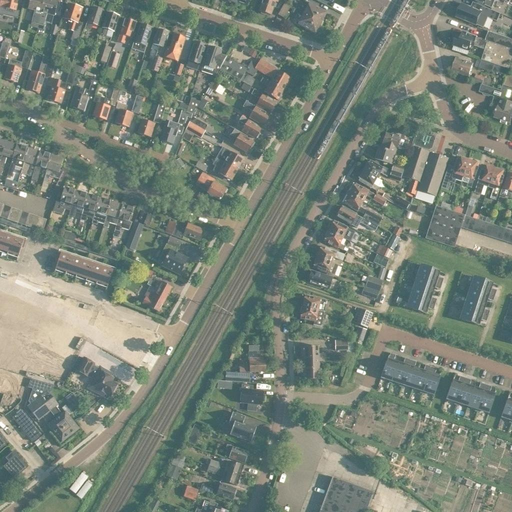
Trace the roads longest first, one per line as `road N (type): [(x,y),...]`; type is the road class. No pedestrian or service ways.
road 1 (residential): [(279,392),(276,283),(287,255),(370,114),(389,95),(433,79)]
road 2 (residential): [(511,372),(383,331),(354,396),(279,392)]
road 3 (residential): [(236,227),(332,59)]
road 4 (residential): [(332,59),(176,5)]
road 5 (residential): [(156,365),(236,227)]
road 6 (residential): [(51,126),(57,120),(162,156),(152,193)]
road 7 (residential): [(49,479),(114,424),(156,365)]
road 8 (residential): [(27,294),(156,365)]
road 9 (residential): [(249,511),(279,392)]
road 10 (residential): [(152,193),(51,126)]
